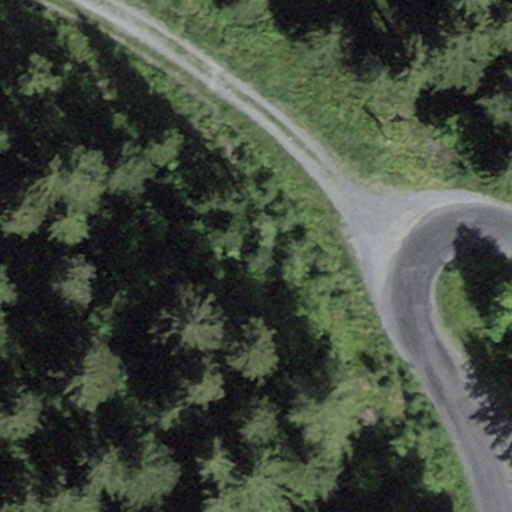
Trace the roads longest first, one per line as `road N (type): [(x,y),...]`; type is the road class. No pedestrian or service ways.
road 1 (unclassified): [(495,511),(464,410),(402,296),(400,249),(416,218),(465,206),(511,218)]
road 2 (track): [(406,238),(208,55),(120,0)]
